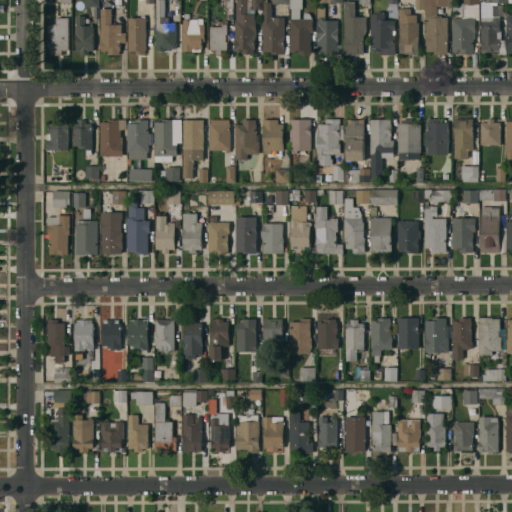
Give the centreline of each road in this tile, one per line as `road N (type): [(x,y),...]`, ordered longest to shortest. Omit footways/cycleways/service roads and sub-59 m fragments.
road 1 (residential): [(511,85),(0,87)]
road 2 (residential): [(25,0),(27,511)]
road 3 (residential): [(511,485),(0,486)]
road 4 (residential): [(511,286),(26,289)]
